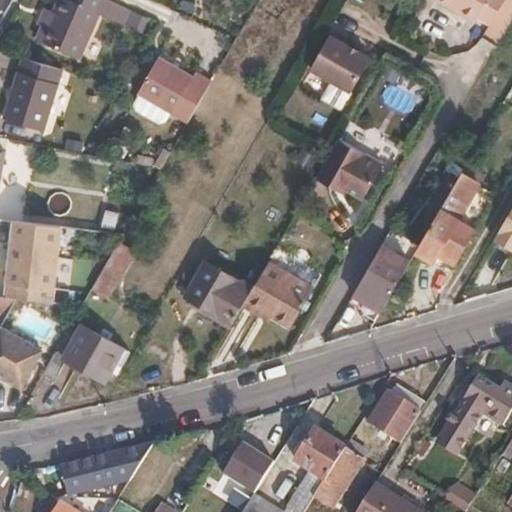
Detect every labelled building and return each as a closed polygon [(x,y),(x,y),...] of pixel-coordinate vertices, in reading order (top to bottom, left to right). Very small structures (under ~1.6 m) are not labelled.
[(115,5),(103,0),(67,0),(67,1),(64,0),(61,0),(41,42),(80,61),(99,17),(108,21),(115,5)] [(448,0),(478,17),(481,13),(495,22),(507,0),(448,0)] [(141,30),(146,14),(132,10),(127,26),(141,30)] [(369,60),(329,38),(310,73),(349,94),(369,60)] [(64,70),(25,57),(5,118),(45,131),(64,70)] [(194,80),(160,58),(139,96),(174,116),(194,80)] [(387,162),(341,136),(330,156),(319,175),(335,185),(339,178),(351,186),(368,195),(387,162)] [(483,180),(464,169),(418,250),(437,260),(440,255),(444,248),(462,258),(463,259),(481,226),(463,216),(480,185),(483,180)] [(351,186),(339,178),(335,185),(347,192),(351,186)] [(498,196),(480,185),(463,216),(481,226),(498,196)] [(511,208),(497,235),(511,243),(511,208)] [(4,293),(23,295),(52,298),(61,229),(14,223),(4,293)] [(360,286),(388,303),(405,273),(413,260),(385,242),(360,286)] [(136,256),(120,247),(97,286),(113,295),(136,256)] [(247,301),(257,285),(209,259),(191,293),(223,311),(221,315),(235,323),(247,301)] [(271,259),(257,285),(247,301),(264,311),(266,307),(293,323),(315,285),(271,259)] [(405,273),(388,303),(387,305),(399,311),(417,280),(405,273)] [(0,319),(8,320),(23,295),(4,293),(0,293),(0,319)] [(104,332),(87,323),(68,357),(59,352),(47,372),(61,379),(73,359),(109,380),(121,360),(129,346),(114,338),(104,332)] [(48,346),(5,325),(0,333),(0,370),(26,384),(48,346)] [(118,331),(108,325),(104,332),(114,338),(118,331)] [(133,348),(129,346),(121,360),(125,363),(133,348)] [(511,407),(511,383),(484,367),(444,430),(463,442),(489,401),(508,413),(511,407)] [(420,412),(388,392),(369,424),(400,445),(420,412)] [(0,420),(2,422),(12,401),(0,394),(0,420)] [(325,481),(345,450),(316,431),(296,463),(312,473),(325,481)] [(280,460),(248,440),(228,472),(260,492),(280,460)] [(350,442),(345,450),(325,481),(316,495),(313,500),(334,511),(365,463),(363,462),(369,453),(350,442)] [(127,482),(151,443),(63,464),(70,494),(72,494),(127,482)] [(325,481),(312,473),(303,487),(316,495),(325,481)] [(59,497),(32,481),(13,511),(54,511),(62,499),(59,497)] [(305,511),(313,500),(316,495),(303,487),(290,509),(294,511),(305,511)] [(408,511),(410,510),(373,488),(358,511),(408,511)] [(242,511),(280,511),(253,495),(242,511)] [(82,511),(62,499),(54,511),(82,511)] [(116,511),(134,511),(135,504),(117,503),(116,511)]
